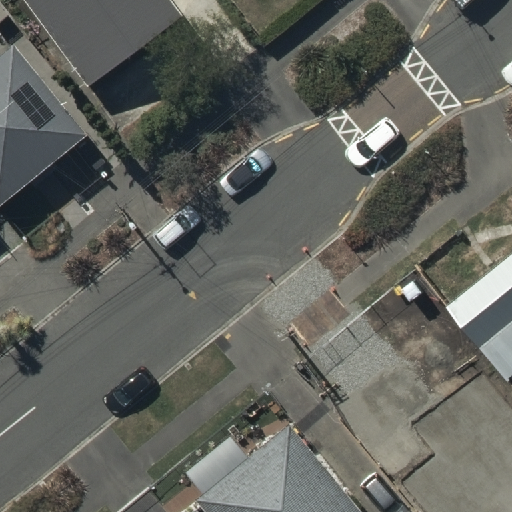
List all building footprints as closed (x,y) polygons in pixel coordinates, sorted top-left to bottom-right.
[(27,0),(93,88),(179,26),(160,0),(27,0)] [(0,214),(89,140),(14,50),(0,62),(0,214)] [(511,258),(449,309),(509,385),(511,382),(511,258)] [(424,329),(338,401),(400,475),(404,471),(442,440),(474,412),(447,380),(459,370),(424,329)] [(198,511),(353,511),(286,428),(192,503),(198,511)] [(468,471),(442,440),(404,471),(438,511),(502,511),(498,507),(495,510),(464,474),(468,471)]
